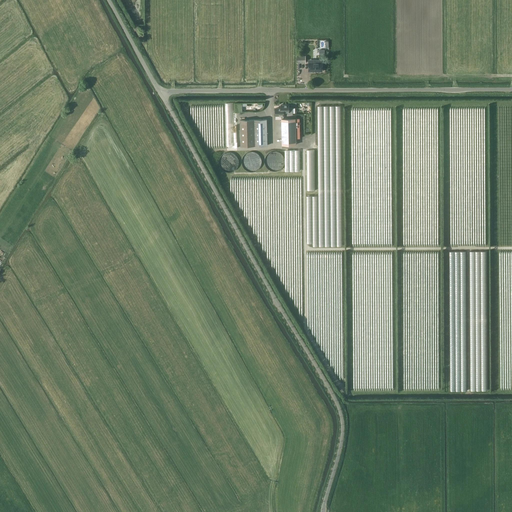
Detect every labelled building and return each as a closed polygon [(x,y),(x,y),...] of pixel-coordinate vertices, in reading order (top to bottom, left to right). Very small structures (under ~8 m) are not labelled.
[(309,63),(309,71),(322,71),(322,63),(309,63)] [(281,108),(275,108),(276,116),(281,116),(281,118),(283,118),(283,116),(284,115),(284,112),(288,112),(288,114),(293,114),(292,108),(289,108),(289,105),(281,105),(281,108)] [(342,105),(318,105),(319,195),(307,195),(307,243),(313,243),(313,246),(342,245),(342,105)] [(267,145),(267,119),(240,119),(241,145),(267,145)] [(282,145),(296,145),(295,119),(281,119),(282,145)] [(300,149),(285,149),(285,171),(301,171),(300,149)] [(449,306),(451,390),(469,390),(488,390),(486,317),(480,319),(479,315),(484,313),(483,315),(487,316),(486,288),(485,284),(483,288),(483,278),(468,271),(467,250),(450,251),(451,289),(454,282),(456,286),(458,285),(458,293),(461,288),(461,313),(459,313),(458,311),(453,320),(449,306)]
